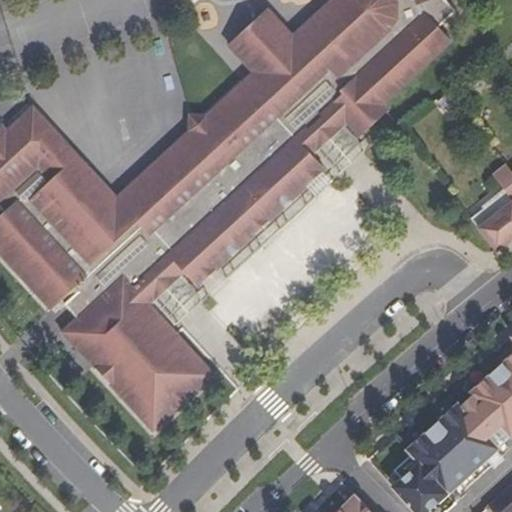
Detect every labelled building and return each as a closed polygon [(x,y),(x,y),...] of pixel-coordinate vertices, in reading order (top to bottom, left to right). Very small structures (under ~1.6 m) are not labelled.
[(334,0),(298,36),(306,45),(278,73),(303,98),(289,111),(265,84),(258,76),(209,119),(190,115),(192,135),(119,200),(123,206),(113,215),(132,236),(118,249),(43,165),(68,143),(37,108),(10,132),(5,126),(0,130),(0,205),(7,213),(0,218),(0,250),(53,310),(63,302),(79,319),(64,333),(153,432),(215,376),(178,334),(152,306),(155,303),(184,277),(187,274),(200,287),(328,171),(316,158),(319,154),(326,148),(312,132),(326,120),(341,135),(348,129),(352,125),(364,139),(390,116),(392,114),(386,107),(453,40),(438,28),(455,11),(444,0),(334,0)] [(294,40),(268,13),(232,47),(258,76),(265,84),(278,73),(306,45),(298,36),(294,40)] [(319,154),(341,178),(369,153),(348,129),(341,135),(326,120),(312,132),(326,148),(319,154)] [(119,200),(68,143),(43,165),(118,249),(132,236),(113,215),(123,206),(119,200)] [(511,195),(511,171),(507,165),(493,176),(510,197),(511,195)] [(496,251),(511,239),(511,202),(478,228),(496,251)] [(184,277),(155,303),(176,326),(205,301),(184,277)] [(465,489),(460,484),(486,459),(491,465),(503,454),(482,431),(459,406),(471,394),(494,419),(511,438),(511,335),(511,336),(511,352),(469,392),(408,450),(412,455),(395,470),(402,479),(393,487),(415,511),(446,511),(457,503),(454,500),(465,489)] [(482,431),(494,419),(471,394),(459,406),(482,431)] [(511,511),(511,485),(486,508),(489,511),(511,511)] [(371,511),(355,496),(338,511),(371,511)]
